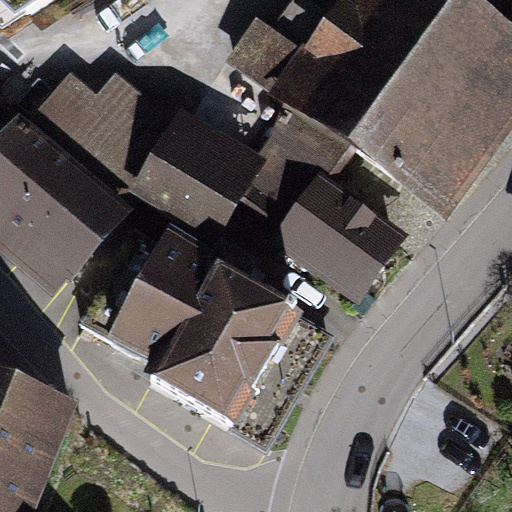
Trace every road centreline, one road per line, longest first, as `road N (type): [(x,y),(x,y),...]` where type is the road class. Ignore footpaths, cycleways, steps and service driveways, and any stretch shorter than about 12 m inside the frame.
road 1 (residential): [(328,511),(378,380),(511,223)]
road 2 (residential): [(0,296),(99,411),(210,491),(262,511)]
